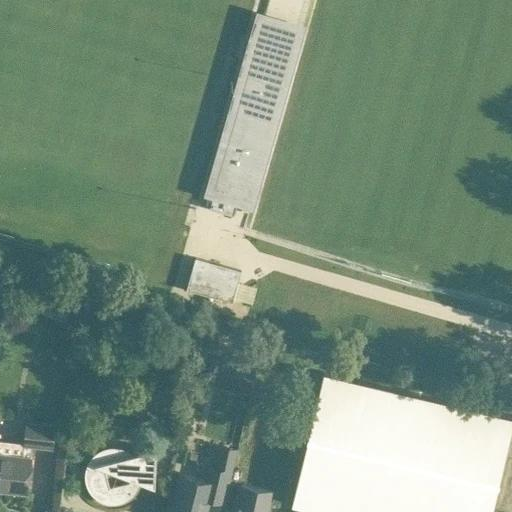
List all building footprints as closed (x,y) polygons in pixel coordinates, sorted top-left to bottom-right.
[(262,22),(213,195),(227,198),(223,212),(233,215),(236,205),(237,201),(251,205),(263,163),(266,164),(267,164),(270,154),(266,153),(300,32),(292,30),(262,22)] [(195,257),(186,289),(232,302),(241,270),(195,257)] [(71,312),(77,296),(66,292),(68,288),(55,284),(54,287),(44,283),(37,300),(47,304),(45,309),(57,313),(59,308),(71,312)] [(220,359),(218,369),(233,373),(229,386),(249,391),(255,367),(220,359)] [(511,511),(511,417),(323,372),(296,483),(291,503),(300,505),(297,511),(511,511)] [(0,486),(27,490),(32,446),(52,449),(54,426),(26,423),(24,442),(0,438),(0,486)] [(164,448),(172,450),(175,438),(158,434),(157,441),(164,448)] [(179,471),(169,511),(205,511),(208,498),(224,501),(236,449),(221,445),(216,466),(208,464),(205,477),(179,471)] [(99,500),(100,501),(102,502),(104,503),(106,503),(108,504),(113,504),(118,504),(123,502),(128,500),(132,497),(136,492),(139,488),(141,481),(154,487),(158,449),(136,454),(133,455),(132,455),(128,451),(123,449),(118,448),(113,447),(107,448),(102,449),(98,452),(93,455),(90,459),(87,464),(86,469),(85,471),(85,473),(85,475),(85,476),(85,478),(85,480),(85,482),(86,484),(87,486),(87,487),(88,489),(89,491),(90,492),(91,494),(93,495),(94,497),(95,498),(97,499),(99,500)] [(241,484),(234,511),(266,511),(271,490),(241,484)]
